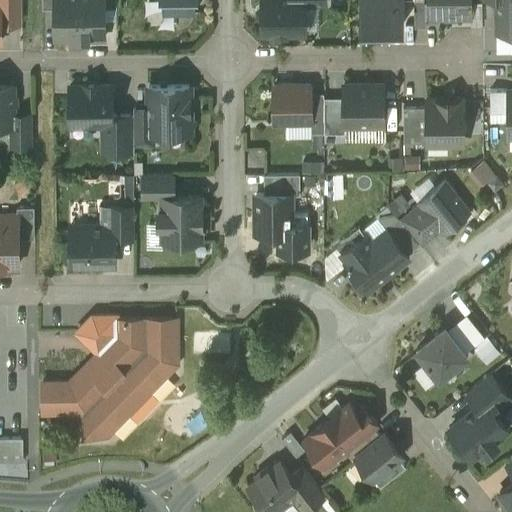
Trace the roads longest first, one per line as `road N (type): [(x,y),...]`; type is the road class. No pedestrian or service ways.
road 1 (residential): [(151,509),(355,340)]
road 2 (residential): [(250,60),(469,59)]
road 3 (residential): [(355,340),(491,511)]
road 4 (residential): [(205,292),(0,294)]
road 5 (residential): [(0,62),(204,59)]
road 6 (residential): [(355,340),(511,220)]
road 7 (residential): [(232,265),(230,83)]
